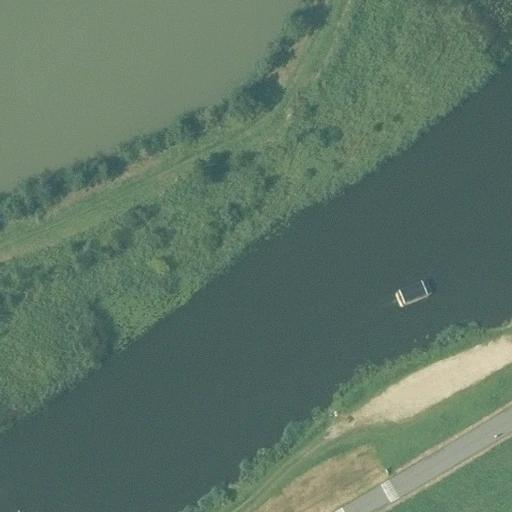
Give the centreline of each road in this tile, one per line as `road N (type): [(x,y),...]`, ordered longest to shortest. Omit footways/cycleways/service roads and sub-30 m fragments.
road 1 (track): [(511,344),(426,395),(335,426),(233,511)]
road 2 (tertiary): [(354,511),(511,419)]
